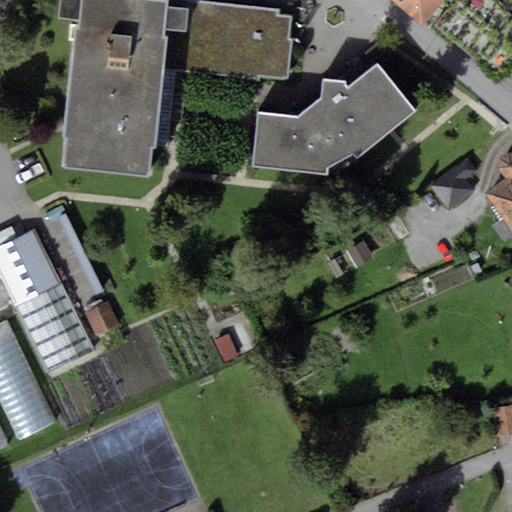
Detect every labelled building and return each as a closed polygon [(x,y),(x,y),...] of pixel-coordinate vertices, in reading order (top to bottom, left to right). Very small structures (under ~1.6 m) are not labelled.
[(58,0),(56,19),(79,22),(78,27),(75,28),(63,138),(66,138),(63,168),(150,177),(153,149),(156,149),(156,147),(177,149),(186,69),(255,77),(255,73),(287,76),(294,15),(280,14),(281,9),(195,0),(58,0)] [(392,0),(423,26),(444,0),(392,0)] [(511,73),(511,8),(504,0),(455,0),(434,26),(501,86),(511,73)] [(298,116),(256,112),(251,168),(328,176),(329,167),(355,146),(359,152),(412,111),(377,66),(349,89),(346,86),(347,81),(322,80),(321,97),(298,116)] [(507,179),(486,193),(511,230),(511,152),(508,152),(500,159),(499,168),(507,179)] [(466,160),(431,185),(450,210),(474,193),(463,179),(474,171),(466,160)] [(66,214),(58,218),(96,295),(104,291),(66,214)] [(34,230),(0,246),(0,276),(14,306),(61,283),(34,230)] [(372,258),(362,242),(347,252),(357,268),(372,258)] [(61,283),(14,306),(47,374),(94,351),(61,283)] [(107,302),(86,313),(98,336),(119,325),(107,302)] [(57,421),(8,320),(0,323),(0,398),(20,439),(57,421)] [(511,405),(492,408),(495,436),(511,433),(511,405)] [(0,449),(9,445),(0,426),(0,449)]
